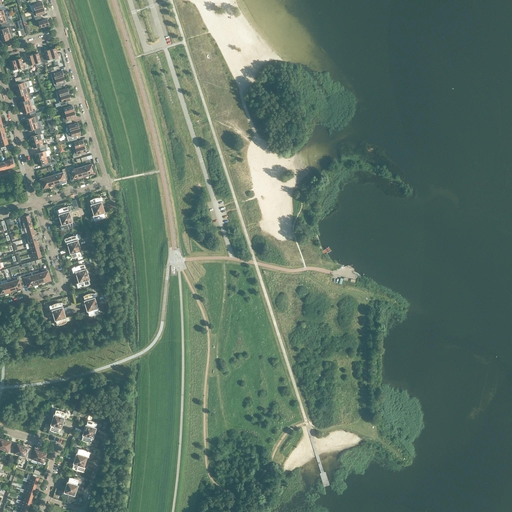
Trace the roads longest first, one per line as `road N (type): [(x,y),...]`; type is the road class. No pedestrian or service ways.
road 1 (track): [(222,258),(220,386),(238,469),(230,511)]
road 2 (track): [(306,422),(323,428),(362,416),(366,315),(360,300),(302,269)]
road 3 (residential): [(61,30),(105,181)]
road 4 (track): [(139,355),(126,511)]
road 5 (residential): [(0,75),(35,202)]
